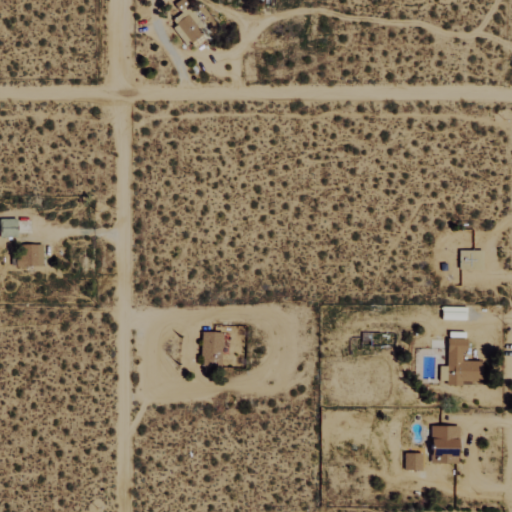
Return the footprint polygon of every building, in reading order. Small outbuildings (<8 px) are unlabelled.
[(205,32),(184,8),(170,21),(175,26),(170,30),(187,48),(205,32)] [(14,218),(0,217),(0,235),(14,236),(14,218)] [(16,244),(16,264),(40,264),(40,243),(16,244)] [(220,332),(200,331),(199,366),(219,367),(220,332)] [(479,360),(463,360),(463,337),(445,337),(444,385),(460,385),(460,380),(478,380),(479,360)] [(455,425),(427,426),(428,463),(455,462),(455,425)] [(419,453),(402,452),(401,469),(419,470),(419,453)]
